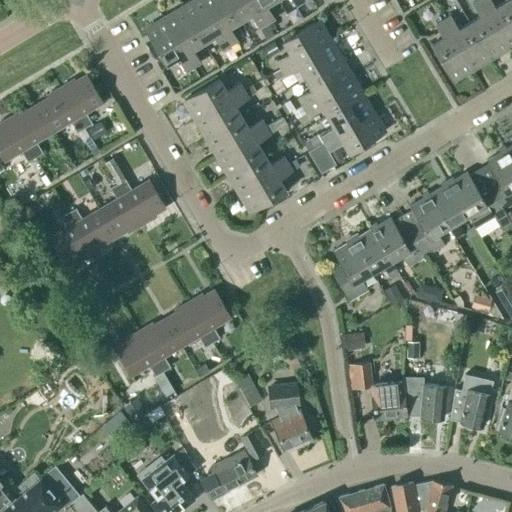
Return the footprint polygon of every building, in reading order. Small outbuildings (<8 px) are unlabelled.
[(229,46),(202,0),(194,0),(182,8),(203,43),(214,36),(222,50),(229,46)] [(240,21),(227,0),(202,0),(229,46),(237,41),(229,28),(240,21)] [(271,31),(252,0),(227,0),(240,21),(251,15),(265,38),(272,34),(271,32),(271,31)] [(275,0),(252,0),(267,24),(274,20),(266,6),(275,0)] [(480,17),(469,23),(490,59),(508,48),(480,0),(476,0),(472,3),(480,17)] [(480,0),(508,48),(511,45),(511,11),(506,1),(495,8),(490,0),(480,0)] [(203,43),(182,8),(164,19),(193,67),(200,63),(192,49),(203,43)] [(458,30),(450,16),(442,21),(471,70),(490,59),(469,23),(458,30)] [(177,58),(185,72),(193,67),(164,19),(145,30),(166,65),(177,58)] [(274,20),(267,24),(271,31),(271,32),(279,28),(274,20)] [(289,53),(276,61),(280,69),(329,40),(318,21),(282,42),(289,53)] [(432,45),(453,81),(471,70),(442,21),(435,25),(443,38),(432,45)] [(329,40),(280,69),(284,77),(298,68),(305,79),(340,58),(329,40)] [(267,45),(263,48),(269,57),(279,51),(273,42),(271,43),(268,45),(267,45)] [(302,106),(351,76),(340,58),(305,79),(311,90),(298,98),(302,106)] [(76,82),(74,79),(60,87),(84,128),(92,124),(85,113),(103,102),(87,75),(76,82)] [(326,116),(362,95),(351,76),(302,106),(307,113),(320,105),(326,116)] [(184,100),(195,119),(244,90),(240,83),(226,91),(219,79),(184,100)] [(46,96),(48,99),(37,105),(53,132),(70,122),(77,133),(84,128),(60,87),(46,96)] [(248,98),(244,90),(195,119),(206,137),(241,116),(235,106),(248,98)] [(309,151),(373,113),(362,95),(326,116),(333,127),(320,135),(318,133),(303,142),(309,151)] [(290,99),(283,103),(290,113),(292,112),(300,107),(294,96),(292,97),(290,99)] [(36,142),(53,132),(37,105),(26,111),(25,108),(10,117),(35,157),(42,153),(36,142)] [(300,107),(292,112),(296,119),(305,114),(300,107)] [(349,153),(384,132),(373,113),(309,151),(308,151),(321,173),(335,164),(327,150),(342,142),(349,153)] [(261,120),(248,128),(241,116),(206,137),(217,156),(266,127),(265,126),(261,120)] [(217,156),(228,174),(263,154),(257,142),(270,134),(269,133),(285,123),(281,116),(265,126),(266,127),(217,156)] [(27,162),(35,157),(10,117),(0,122),(0,155),(3,162),(21,151),(27,162)] [(486,160),(501,186),(492,191),(503,210),(511,204),(511,159),(506,149),(504,146),(498,150),(499,152),(486,160)] [(270,164),(263,154),(228,174),(239,193),(288,164),(283,156),(270,164)] [(292,171),(288,164),(239,193),(250,212),(285,191),(279,179),(292,171)] [(503,210),(492,191),(482,197),(467,172),(454,180),(452,177),(447,181),(467,216),(471,223),(482,216),(484,221),(493,216),(501,229),(510,223),(508,221),(510,220),(505,213),(504,213),(503,210)] [(54,185),(53,186),(60,197),(70,190),(64,179),(58,183),(54,185)] [(131,190),(125,179),(117,183),(141,224),(155,216),(154,213),(165,206),(149,179),(131,190)] [(467,216),(447,181),(440,184),(442,187),(429,194),(448,227),(447,228),(454,239),(463,234),(456,222),(467,216)] [(127,233),(141,224),(117,183),(110,188),(116,199),(99,209),(115,236),(126,230),(127,233)] [(409,206),(424,231),(416,237),(426,255),(444,245),(437,234),(447,228),(448,227),(429,194),(428,192),(421,196),(423,198),(409,206)] [(81,219),(75,208),(67,213),(69,216),(92,254),(106,245),(104,242),(115,236),(99,209),(81,219)] [(92,254),(69,216),(67,213),(60,217),(67,228),(49,238),(65,265),(76,259),(78,262),(92,254)] [(408,266),(426,255),(416,237),(405,243),(390,217),(377,225),(375,223),(369,227),(370,229),(390,261),(391,261),(401,255),(408,266)] [(356,234),(351,237),(372,272),(382,266),(389,278),(397,273),(391,261),(390,261),(370,229),(358,236),(356,234)] [(361,279),(372,272),(351,237),(344,241),(346,243),(333,251),(341,265),(331,271),(349,301),(367,290),(361,279)] [(0,283),(11,275),(0,260),(0,283)] [(394,285),(383,291),(391,305),(402,299),(398,291),(394,285)] [(432,287),(429,300),(439,302),(442,289),(436,287),(434,287),(432,287)] [(203,296),(201,293),(188,301),(212,343),(219,338),(213,328),(231,317),(214,290),(203,296)] [(474,294),(471,307),(487,312),(489,306),(491,299),(474,294)] [(455,298),(452,299),(456,306),(462,308),(462,302),(458,296),(455,298)] [(204,347),(212,343),(188,301),(173,310),(175,313),(165,319),(181,347),(198,336),(204,347)] [(24,302),(12,312),(20,321),(31,311),(29,309),(27,306),(24,302)] [(163,357),(181,347),(165,319),(154,325),(152,322),(138,331),(162,372),(170,367),(163,357)] [(155,376),(162,372),(138,331),(124,339),(126,342),(115,349),(131,376),(148,365),(155,376)] [(348,334),(342,335),(345,351),(364,348),(362,332),(356,333),(348,334)] [(407,341),(406,358),(418,358),(418,341),(416,341),(412,341),(407,341)] [(353,365),(356,389),(371,387),(368,363),(353,365)] [(204,364),(194,370),(194,371),(196,375),(197,376),(198,377),(208,371),(204,364)] [(492,380),(464,373),(458,398),(453,396),(449,419),(482,427),(490,394),(489,394),(492,380)] [(260,400),(246,374),(235,380),(248,406),(260,400)] [(183,387),(190,407),(229,394),(223,375),(183,387)] [(423,377),(402,377),(402,382),(405,416),(419,416),(443,419),(446,386),(423,384),(423,377)] [(278,407),(275,409),(279,418),(272,421),(284,449),(310,438),(296,406),(299,405),(296,381),(267,385),(270,409),(278,407)] [(372,397),(374,420),(405,416),(402,382),(375,385),(376,397),(372,397)] [(501,408),(494,429),(498,430),(498,432),(511,436),(511,389),(507,401),(508,401),(505,409),(501,408)] [(159,406),(146,413),(152,422),(164,414),(162,411),(159,406)] [(119,410),(101,426),(114,441),(132,426),(128,421),(123,416),(119,410)] [(240,437),(252,459),(263,453),(252,431),(240,437)] [(256,475),(243,450),(225,459),(214,438),(199,447),(213,473),(199,480),(210,500),(223,493),(223,492),(256,475)] [(154,470),(142,480),(147,486),(157,499),(150,504),(155,511),(177,511),(194,499),(180,482),(189,474),(186,471),(192,466),(182,448),(173,455),(154,470)] [(65,506),(79,495),(54,466),(40,477),(0,510),(0,511),(52,511),(63,504),(65,506)] [(0,481),(0,509),(38,478),(34,473),(14,489),(7,480),(2,484),(0,481)] [(425,511),(426,510),(424,509),(432,481),(413,485),(412,483),(391,487),(395,511),(425,511)] [(433,511),(443,511),(451,485),(432,481),(424,509),(426,510),(433,511)] [(338,497),(342,511),(370,511),(375,511),(390,511),(390,507),(384,484),(338,497)] [(90,500),(76,509),(77,511),(150,511),(148,509),(147,510),(137,496),(117,511),(109,511),(105,505),(97,510),(90,500)] [(329,511),(324,502),(301,511),(329,511)]
